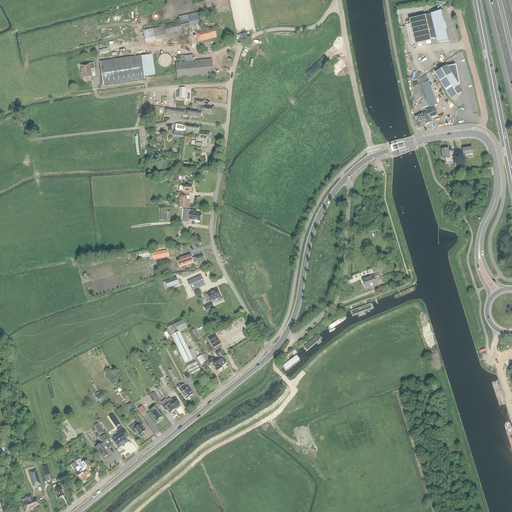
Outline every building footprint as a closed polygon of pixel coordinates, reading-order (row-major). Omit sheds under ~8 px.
[(445,12),(445,11),(409,20),(410,24),(405,25),(410,45),(415,43),(415,45),(431,41),(430,39),(436,39),(437,43),(449,42),(442,12),(445,12)] [(180,23),(145,31),(148,43),(183,35),(181,29),(190,27),(189,25),(193,24),(192,20),(191,14),(178,17),(179,20),(180,23)] [(214,27),(194,31),(198,49),(209,47),(209,48),(212,48),(210,38),(217,37),(214,27)] [(160,64),(169,65),(170,54),(160,54),(160,64)] [(194,61),(193,55),(182,57),(182,63),(176,63),(178,80),(213,76),(211,59),(194,61)] [(145,80),(141,56),(100,62),(103,86),(145,80)] [(91,64),(91,63),(80,64),(82,78),(93,77),(91,69),(95,69),(94,63),(91,64)] [(443,68),(443,70),(437,74),(452,99),(461,93),(456,84),(459,84),(455,66),(443,68)] [(430,113),(429,114),(431,118),(437,116),(434,106),(437,105),(428,81),(421,84),(430,109),(431,112),(430,113)] [(424,97),(420,84),(413,86),(418,99),(424,97)] [(421,101),(422,103),(419,104),(421,109),(428,106),(425,99),(421,101)] [(199,105),(198,113),(201,113),(212,115),(213,109),(204,107),(203,106),(204,102),(195,101),(195,105),(199,105)] [(201,118),(201,113),(198,113),(188,111),(188,112),(184,111),(166,109),(165,114),(183,116),(183,115),(187,115),(187,116),(201,118)] [(426,110),(426,112),(421,114),(425,125),(432,123),(431,118),(429,114),(430,113),(431,112),(430,109),(426,110)] [(421,114),(415,116),(416,119),(415,120),(418,129),(425,126),(425,125),(421,114)] [(174,131),(173,136),(183,137),(184,132),(183,132),(183,131),(185,131),(198,133),(199,128),(186,126),(182,126),(182,125),(176,124),(175,130),(177,130),(177,132),(174,131)] [(195,142),(195,145),(201,146),(202,143),(201,142),(202,139),(209,140),(210,134),(198,133),(197,138),(196,138),(196,142),(195,142)] [(456,156),(455,151),(453,151),(453,150),(449,151),(448,149),(441,150),(442,160),(444,160),(445,164),(455,163),(455,162),(457,162),(456,156)] [(179,196),(179,208),(189,208),(189,196),(188,196),(188,192),(192,192),(192,186),(183,186),(183,187),(179,186),(179,191),(183,191),(183,193),(184,193),(184,196),(179,196)] [(182,209),(181,222),(189,223),(189,220),(201,221),(201,214),(196,214),(196,211),(182,209)] [(161,211),(161,220),(171,220),(171,211),(161,211)] [(169,256),(168,250),(152,253),(154,260),(169,256)] [(180,261),(177,262),(179,268),(179,269),(194,264),(194,263),(197,262),(197,263),(204,261),(202,255),(192,259),(191,255),(179,259),(180,261)] [(362,280),(363,284),(375,280),(380,278),(379,274),(377,274),(377,273),(380,272),(378,266),(371,269),(373,274),(374,274),(375,275),(371,277),(371,276),(365,278),(365,279),(362,280)] [(201,276),(187,282),(191,291),(205,285),(201,276)] [(176,277),(164,281),(168,290),(180,286),(176,277)] [(377,285),(375,280),(363,284),(365,289),(369,288),(369,289),(375,287),(375,286),(377,285)] [(394,295),(393,297),(393,298),(396,298),(415,290),(415,288),(414,287),(413,287),(394,295)] [(213,291),(214,292),(207,295),(211,302),(221,297),(217,289),(213,291)] [(202,307),(197,295),(182,300),(186,313),(202,307)] [(371,304),(351,311),(353,315),(372,308),(371,304)] [(330,330),(331,330),(346,320),(347,319),(347,318),(346,317),(345,317),(344,317),(329,327),(328,328),(328,329),(328,330),(330,330)] [(185,364),(193,360),(179,332),(188,329),(184,320),(167,327),(185,364)] [(215,335),(209,339),(214,348),(221,344),(215,335)] [(318,336),(303,349),(306,353),(322,339),(318,336)] [(482,352),(485,362),(490,360),(487,350),(482,352)] [(221,368),(222,368),(227,364),(222,358),(224,356),(220,351),(216,354),(219,359),(216,361),(221,368)] [(283,367),(286,371),(300,361),(296,356),(283,367)] [(223,370),(223,369),(222,369),(222,368),(221,368),(216,361),(214,358),(211,360),(209,361),(212,367),(216,372),(218,371),(218,372),(219,371),(219,372),(220,372),(221,372),(221,371),(222,371),(222,370),(223,370)] [(195,362),(186,367),(191,376),(200,371),(195,362)] [(189,372),(183,375),(186,380),(191,378),(189,372)] [(187,388),(185,385),(182,387),(180,385),(177,387),(181,393),(186,400),(193,394),(188,387),(187,388)] [(103,397),(100,392),(95,395),(98,400),(103,397)] [(154,392),(151,395),(159,407),(161,405),(164,408),(166,411),(167,410),(170,414),(176,409),(175,408),(174,408),(170,403),(167,400),(166,399),(161,402),(154,392)] [(170,398),(167,400),(170,403),(174,408),(175,408),(176,409),(180,405),(175,399),(172,401),(170,398)] [(137,412),(131,403),(127,406),(133,414),(137,412)] [(153,409),(150,411),(152,414),(152,415),(157,422),(163,417),(158,411),(159,410),(155,405),(152,407),(153,409)] [(113,415),(111,416),(115,421),(114,421),(117,427),(120,424),(113,415)] [(143,424),(140,420),(130,428),(134,434),(137,432),(140,436),(145,431),(141,426),(143,424)] [(117,432),(119,435),(113,439),(119,448),(128,442),(126,438),(128,437),(123,429),(117,432)] [(102,444),(96,448),(103,459),(109,455),(107,451),(109,449),(113,446),(105,435),(101,438),(104,443),(102,444)] [(77,457),(74,460),(75,461),(75,462),(78,466),(77,467),(86,479),(90,475),(85,469),(90,464),(87,461),(83,464),(79,459),(77,457)] [(75,461),(70,465),(76,474),(75,475),(81,483),(86,479),(77,467),(78,466),(75,462),(75,461)] [(35,471),(29,473),(31,477),(32,477),(34,481),(33,481),(34,486),(39,484),(35,471)] [(61,487),(62,487),(60,483),(52,486),(57,499),(64,496),(61,487)] [(23,503),(22,504),(24,511),(29,509),(29,510),(33,509),(32,507),(38,505),(36,499),(32,500),(30,496),(26,497),(26,498),(21,499),(23,503)]
